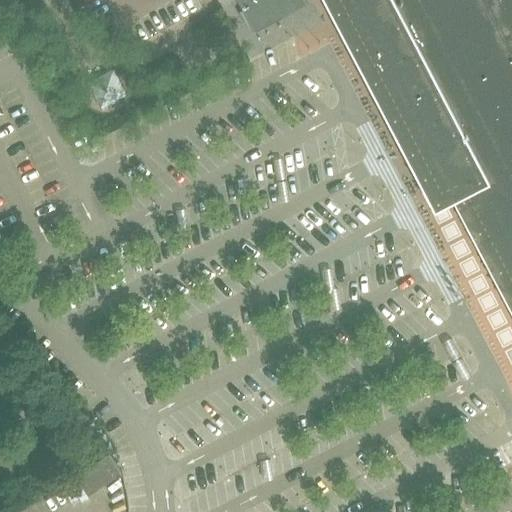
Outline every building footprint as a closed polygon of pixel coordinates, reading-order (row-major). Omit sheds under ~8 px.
[(239,0),(252,24),(298,0),(239,0)] [(511,301),(511,0),(324,0),(328,7),(406,159),(436,215),(442,212),(460,203),(511,301)] [(130,94),(118,71),(116,67),(89,81),(103,108),(130,94)] [(29,129),(36,145),(48,139),(40,123),(29,129)] [(76,475),(88,494),(121,473),(108,454),(76,475)]
